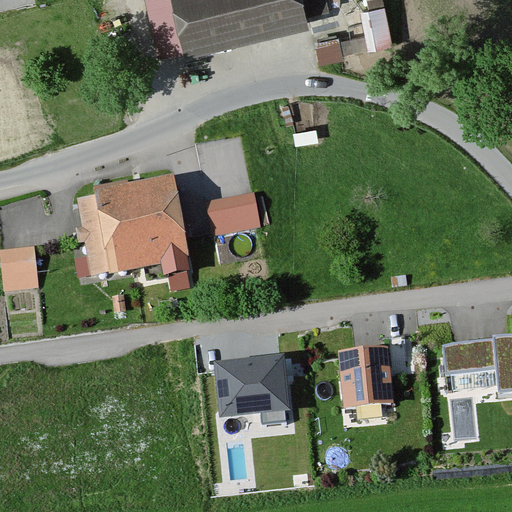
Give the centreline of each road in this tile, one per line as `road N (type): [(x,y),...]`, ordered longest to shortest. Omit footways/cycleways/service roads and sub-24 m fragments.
road 1 (tertiary): [(511,183),(467,136),(411,104),(321,84),(218,104),(80,159),(0,179)]
road 2 (residential): [(511,286),(0,355)]
